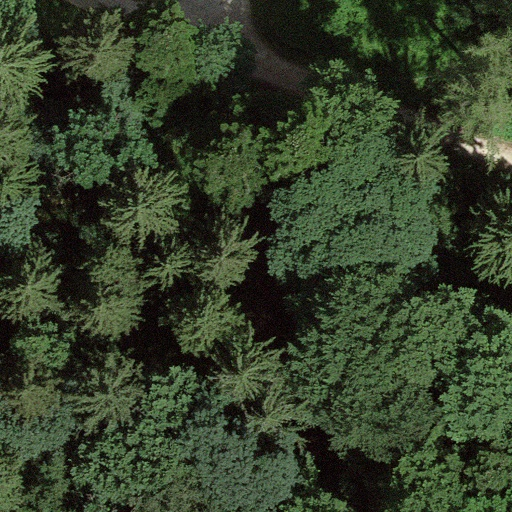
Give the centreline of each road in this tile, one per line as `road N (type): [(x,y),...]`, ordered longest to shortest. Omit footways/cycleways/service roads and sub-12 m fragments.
road 1 (track): [(511,168),(171,40),(95,0)]
road 2 (track): [(226,187),(112,216),(0,219)]
